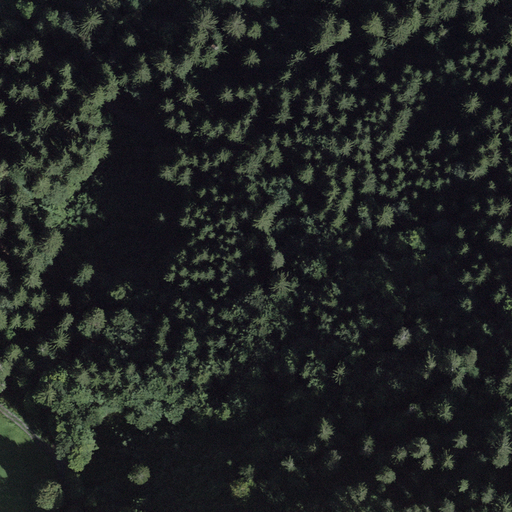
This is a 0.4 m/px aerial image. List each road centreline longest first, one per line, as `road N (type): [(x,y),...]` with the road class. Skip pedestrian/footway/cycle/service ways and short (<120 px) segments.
road 1 (track): [(0,16),(98,98),(178,151),(247,156),(370,224),(511,260)]
road 2 (track): [(0,405),(57,459),(67,511)]
